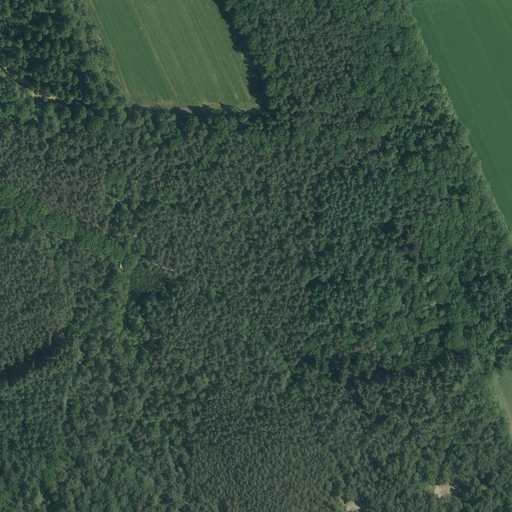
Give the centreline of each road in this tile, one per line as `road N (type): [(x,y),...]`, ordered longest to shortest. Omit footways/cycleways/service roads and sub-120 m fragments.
road 1 (track): [(293,369),(279,345),(221,293),(131,254),(150,189),(146,173),(130,165),(113,114)]
road 2 (track): [(376,128),(113,114)]
road 3 (track): [(489,331),(376,128)]
road 4 (track): [(293,369),(351,375),(431,356),(489,331)]
road 5 (track): [(347,511),(356,507),(293,369)]
road 6 (track): [(0,184),(121,249)]
road 7 (track): [(61,0),(113,114)]
